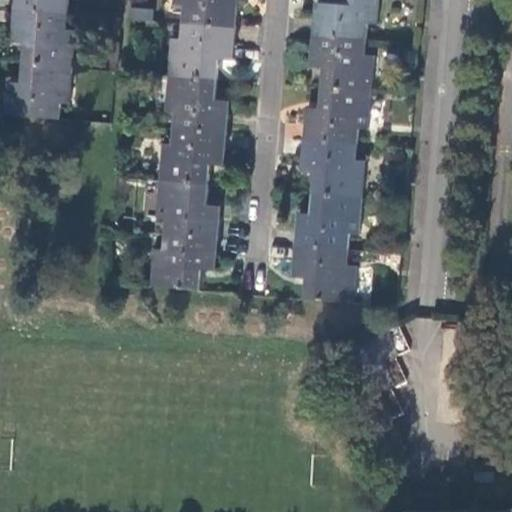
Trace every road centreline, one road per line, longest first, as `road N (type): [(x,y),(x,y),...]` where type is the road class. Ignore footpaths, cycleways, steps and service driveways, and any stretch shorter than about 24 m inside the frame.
road 1 (residential): [(436,294),(460,0)]
road 2 (residential): [(280,0),(253,277)]
